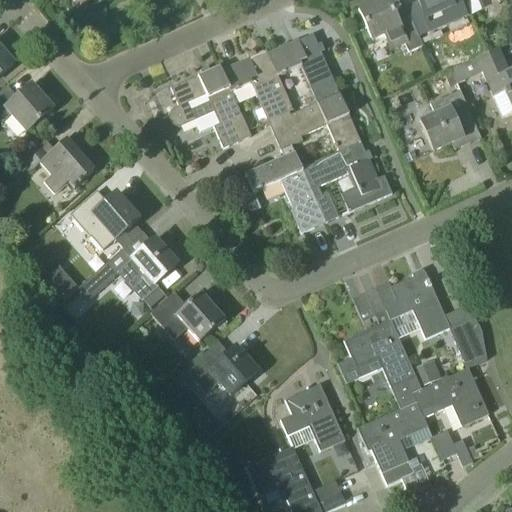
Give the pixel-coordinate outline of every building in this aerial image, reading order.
[(418,38),(405,9),(393,14),(386,0),(381,0),(357,11),(371,42),(386,35),(393,49),(403,45),(408,54),(422,48),(417,38),(418,38)] [(418,38),(430,33),(465,17),(457,0),(452,0),(449,1),(448,0),(415,0),(417,4),(405,9),(418,38)] [(312,36),(267,56),(277,79),(299,69),(316,107),(339,97),(312,36)] [(492,100),(493,99),(502,118),(511,114),(511,115),(511,114),(511,71),(507,73),(497,50),(475,60),(492,100)] [(0,76),(12,66),(11,64),(14,61),(6,51),(2,54),(0,51),(0,76)] [(266,123),(287,113),(291,111),(277,79),(267,56),(265,52),(221,72),(230,93),(249,85),(266,123)] [(222,151),(237,144),(227,122),(240,116),(230,93),(221,72),(220,72),(219,68),(169,90),(177,109),(174,110),(169,114),(168,120),(170,126),(175,129),(181,128),(213,114),(218,127),(212,129),(222,151)] [(26,135),(52,111),(31,86),(17,99),(7,88),(0,94),(0,124),(1,126),(11,118),(26,135)] [(454,98),(450,100),(432,108),(435,115),(420,121),(435,155),(454,146),(456,151),(480,140),(469,114),(468,115),(459,93),(452,96),(454,98)] [(273,140),(279,152),(289,148),(301,142),(300,139),(326,128),(338,154),(360,145),(339,97),(316,107),(290,118),(296,130),(273,140)] [(289,119),(287,113),(266,123),(267,124),(273,140),(296,130),(290,118),(289,119)] [(250,139),(240,116),(227,122),(237,144),(250,139)] [(164,123),(149,129),(155,144),(160,142),(170,138),(164,123)] [(53,152),(45,143),(24,161),(33,172),(40,165),(51,178),(44,184),(54,196),(68,184),(74,191),(82,184),(81,183),(93,172),(66,141),(53,152)] [(360,145),(338,154),(301,171),(310,192),(350,175),(358,194),(342,201),(348,215),(391,196),(383,178),(376,181),(360,145)] [(300,236),(325,225),(314,201),(310,192),(301,171),(294,155),(293,156),(289,148),(279,152),(282,160),(244,177),(252,195),(280,183),(292,212),(290,213),(300,236)] [(129,229),(137,222),(114,197),(106,204),(96,193),(70,217),(89,239),(102,253),(128,230),(129,231),(130,230),(129,229)] [(327,196),(314,201),(325,225),(338,220),(327,196)] [(176,267),(154,242),(132,261),(123,250),(78,290),(88,302),(113,281),(112,279),(118,275),(141,302),(140,303),(141,304),(157,289),(157,288),(156,289),(154,286),(176,267)] [(449,331),(425,278),(424,275),(389,290),(387,285),(375,290),(386,313),(388,319),(410,309),(424,341),(449,331)] [(374,318),(386,313),(375,290),(364,295),(374,318)] [(224,322),(200,295),(186,308),(174,295),(150,316),(174,343),(187,332),(199,345),(224,322)] [(377,360),(381,369),(389,389),(393,387),(403,410),(414,405),(410,396),(420,391),(389,320),(378,325),(377,323),(376,324),(377,327),(343,343),(351,361),(355,370),(377,360)] [(473,320),(449,331),(466,372),(484,364),(477,329),(473,320)] [(185,374),(191,381),(205,397),(219,385),(230,398),(256,374),(235,349),(216,365),(207,354),(218,345),(217,344),(206,354),(206,355),(185,374)] [(436,369),(416,377),(421,389),(440,381),(436,369)] [(410,396),(414,405),(415,404),(422,421),(451,408),(460,430),(488,418),(472,383),(476,382),(475,380),(472,382),(467,371),(420,391),(410,396)] [(307,429),(311,438),(318,454),(344,443),(319,387),(284,403),(291,418),(279,423),(286,439),(307,429)] [(397,442),(426,430),(422,421),(415,404),(414,405),(403,410),(358,430),(363,440),(360,441),(366,455),(369,453),(386,488),(413,476),(397,442)] [(471,465),(465,451),(463,446),(453,450),(446,433),(431,439),(441,463),(455,456),(461,470),(471,465)] [(331,511),(344,506),(339,495),(316,505),(311,494),(291,449),(281,454),(279,451),(278,451),(279,455),(245,470),(257,497),(278,487),(289,511),(331,511)] [(339,495),(334,485),(334,483),(311,494),(316,505),(339,495)]
